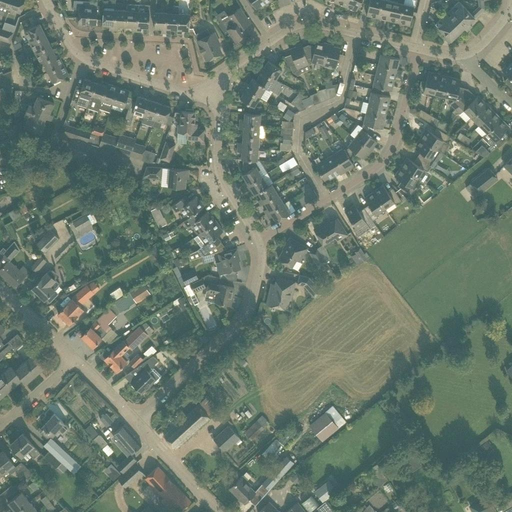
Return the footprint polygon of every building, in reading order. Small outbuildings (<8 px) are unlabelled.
[(11,0),(0,0),(0,14),(6,16),(9,9),(11,0)] [(11,0),(9,9),(20,12),(24,0),(11,0)] [(96,25),(97,2),(73,0),(73,9),(79,9),(78,25),(83,25),(83,24),(96,25)] [(109,30),(113,30),(115,10),(115,0),(108,0),(108,1),(103,1),(103,9),(102,25),(109,25),(109,30)] [(266,4),(263,0),(246,0),(247,0),(246,0),(249,0),(255,9),(260,6),(261,8),(266,4)] [(361,0),(348,0),(346,7),(356,12),(361,0)] [(377,18),(381,0),(369,0),(368,6),(366,16),(377,18)] [(381,0),(377,18),(388,20),(392,1),(387,0),(381,0)] [(388,20),(398,23),(403,0),(397,0),(397,2),(392,1),(388,20)] [(414,0),(403,0),(398,23),(409,25),(414,0)] [(483,1),(478,2),(479,6),(471,14),(459,1),(435,24),(432,21),(430,23),(429,25),(435,31),(438,28),(444,34),(442,36),(449,42),(464,28),(466,31),(472,26),(469,23),(484,8),(483,1)] [(132,31),(136,31),(138,5),(126,4),(126,10),(125,26),(132,27),(132,31)] [(150,5),(138,5),(136,31),(141,32),(141,27),(148,28),(150,5)] [(176,34),(177,34),(178,13),(178,5),(173,5),(173,13),(167,13),(165,33),(170,33),(170,29),(177,30),(176,34)] [(248,33),(240,21),(246,18),(239,8),(227,16),(228,17),(218,24),(225,34),(229,31),(236,41),(248,33)] [(126,10),(115,10),(113,30),(118,30),(118,26),(125,26),(126,10)] [(161,33),(165,33),(167,13),(155,12),(154,28),(161,29),(161,33)] [(190,14),(180,14),(178,13),(177,34),(181,34),(182,30),(189,30),(190,14)] [(24,32),(29,42),(45,34),(39,24),(24,32)] [(10,43),(13,34),(1,30),(0,34),(0,39),(6,42),(10,43)] [(214,33),(197,41),(200,48),(199,49),(201,53),(202,53),(206,60),(221,53),(218,46),(220,45),(215,36),(214,33)] [(50,44),(45,34),(29,42),(35,52),(50,44)] [(323,65),(328,44),(324,43),(323,44),(316,42),(314,47),(309,46),(302,48),(309,65),(311,64),(311,62),(323,65)] [(309,65),(302,48),(300,43),(296,45),(296,47),(289,50),(294,64),(289,66),(292,72),(293,73),(297,76),(301,74),(298,68),(308,64),(308,65),(309,65)] [(35,52),(40,63),(58,54),(57,53),(55,54),(50,44),(35,52)] [(341,71),(342,65),(336,64),(340,48),(333,46),(333,45),(328,44),(323,65),(335,68),(334,69),(341,71)] [(63,64),(58,54),(40,63),(42,62),(47,72),(63,64)] [(378,65),(397,70),(399,59),(380,54),(378,65)] [(260,65),(258,69),(275,79),(281,69),(268,61),(264,67),(260,65)] [(63,64),(47,72),(53,82),(54,85),(61,82),(59,79),(68,74),(63,64)] [(511,65),(511,64),(507,68),(505,66),(501,70),(508,77),(504,81),(511,89),(511,65)] [(394,80),(397,70),(378,65),(375,75),(394,80)] [(259,75),(256,80),(269,89),(269,90),(278,95),(285,85),(283,84),(275,79),(258,69),(255,73),(259,75)] [(419,90),(434,94),(439,74),(428,72),(425,82),(421,81),(419,90)] [(450,77),(439,74),(434,94),(445,96),(450,77)] [(372,86),(382,88),(391,91),(394,80),(375,75),(372,86)] [(469,96),(465,92),(458,90),(461,80),(450,77),(445,96),(451,98),(449,103),(455,109),(465,99),(469,96)] [(265,87),(269,90),(269,89),(256,80),(252,78),(248,84),(245,82),(242,86),(260,97),(265,87)] [(87,108),(90,99),(95,82),(84,79),(81,87),(76,85),(71,99),(77,101),(76,104),(87,108)] [(106,86),(95,82),(90,99),(87,108),(98,111),(101,103),(101,102),(107,83),(106,83),(106,86)] [(102,100),(112,103),(118,87),(107,83),(101,102),(101,103),(102,100)] [(254,106),(260,97),(242,86),(240,90),(244,92),(240,98),(248,104),(248,108),(252,109),(252,113),(260,114),(261,107),(254,106)] [(129,91),(118,87),(112,103),(124,107),(126,100),(129,91)] [(336,90),(327,92),(328,99),(334,96),(336,90)] [(327,92),(318,95),(320,102),(328,99),(327,92)] [(368,103),(387,107),(390,97),(371,92),(368,103)] [(318,95),(317,93),(310,96),(310,97),(313,103),(313,105),(320,102),(318,95)] [(455,109),(452,112),(456,117),(459,115),(466,122),(471,117),(485,103),(477,95),(470,103),(465,99),(455,109)] [(38,96),(33,105),(33,106),(29,104),(24,114),(28,117),(24,126),(40,134),(47,119),(51,120),(53,115),(50,113),(54,104),(38,96)] [(132,113),(143,116),(148,100),(137,96),(135,104),(130,103),(125,117),(131,119),(132,113)] [(301,99),(295,106),(300,111),(305,108),(305,107),(309,105),(306,98),(306,97),(301,99)] [(159,103),(148,100),(143,116),(141,123),(152,126),(154,120),(159,103)] [(280,100),(277,106),(283,109),(286,104),(280,100)] [(159,103),(154,120),(170,125),(173,117),(168,115),(171,107),(159,103)] [(385,118),(387,107),(368,103),(366,113),(385,118)] [(493,111),(485,103),(471,117),(479,125),(493,111)] [(259,126),(260,114),(252,113),(252,109),(248,108),(248,113),(244,113),(244,120),(239,120),(239,124),(259,126)] [(194,129),(195,112),(193,111),(193,109),(186,109),(185,111),(181,110),(180,120),(180,125),(178,125),(177,132),(187,133),(187,139),(203,140),(204,130),(194,129)] [(289,121),(294,113),(287,109),(283,116),(289,121)] [(428,121),(431,116),(420,109),(417,115),(428,121)] [(479,125),(487,133),(501,119),(493,111),(479,125)] [(366,113),(362,127),(367,131),(371,126),(382,129),(385,118),(366,113)] [(438,127),(439,121),(439,120),(431,116),(428,121),(438,127)] [(506,138),(501,134),(509,127),(501,119),(487,133),(491,137),(486,142),(490,146),(488,148),(491,152),(501,143),(506,138)] [(449,123),(439,121),(438,127),(447,133),(449,123)] [(64,124),(60,134),(77,139),(80,129),(64,124)] [(243,129),(242,136),(259,137),(259,126),(239,124),(239,129),(243,129)] [(328,132),(324,125),(318,128),(323,135),(328,132)] [(93,127),(91,132),(88,143),(99,146),(102,136),(93,133),(95,128),(93,127)] [(293,135),(293,128),(281,128),(281,135),(283,135),(283,139),(291,139),(291,135),(293,135)] [(91,132),(80,129),(77,139),(88,143),(91,132)] [(361,129),(354,138),(370,150),(377,141),(361,129)] [(449,137),(446,135),(438,129),(434,135),(426,129),(419,138),(436,149),(442,140),(446,142),(449,137)] [(103,132),(102,136),(99,146),(114,151),(119,138),(103,132)] [(457,138),(464,143),(467,137),(460,133),(457,138)] [(130,156),(134,143),(135,139),(120,134),(119,138),(114,151),(123,154),(130,156)] [(258,148),(259,137),(242,136),(242,143),(238,142),(237,147),(258,148)] [(370,150),(354,138),(347,146),(348,147),(346,149),(351,155),(354,152),(363,159),(370,150)] [(419,138),(413,147),(422,153),(418,158),(430,166),(433,161),(436,163),(442,154),(436,149),(419,138)] [(165,141),(160,159),(170,162),(175,144),(165,141)] [(141,160),(145,150),(146,146),(134,143),(130,156),(137,159),(137,157),(141,158),(141,160)] [(257,160),(258,148),(237,147),(237,152),(241,152),(241,159),(243,159),(249,160),(254,160),(257,160)] [(348,157),(351,155),(346,149),(345,151),(343,148),(333,154),(344,170),(353,165),(348,157)] [(153,162),(155,153),(145,150),(141,160),(148,162),(152,163),(153,162)] [(334,176),(339,173),(344,170),(333,154),(324,160),(334,176)] [(279,166),(286,162),(286,161),(283,157),(276,162),(279,166)] [(406,158),(400,167),(417,178),(423,169),(426,171),(427,170),(430,166),(418,158),(415,163),(406,158)] [(262,176),(255,166),(253,167),(254,160),(249,160),(243,159),(242,168),(245,172),(242,175),(245,181),(242,183),(244,187),(262,176)] [(334,176),(324,160),(315,165),(325,182),(334,176)] [(146,166),(143,177),(153,178),(161,178),(161,168),(146,166)] [(293,176),(300,171),(297,167),(291,172),(293,176)] [(410,195),(420,180),(417,178),(400,167),(394,176),(402,182),(399,187),(407,193),(410,195)] [(479,195),(498,179),(488,167),(469,183),(470,184),(465,188),(474,198),(478,194),(479,195)] [(168,178),(168,186),(175,187),(185,188),(185,179),(188,179),(189,169),(169,168),(168,178)] [(268,186),(262,176),(244,187),(247,191),(250,189),(254,195),(258,193),(271,184),(268,186)] [(307,183),(301,187),(306,195),(312,191),(307,183)] [(277,194),(271,184),(258,193),(261,198),(257,200),(260,205),(264,202),(277,194)] [(401,201),(399,198),(394,190),(388,194),(382,185),(373,192),(385,208),(394,202),(396,205),(401,201)] [(376,214),(385,208),(373,192),(364,198),(370,206),(365,210),(372,221),(378,217),(376,214)] [(283,203),(277,194),(264,202),(267,208),(263,210),(266,214),(283,203)] [(304,196),(299,199),(302,205),(309,201),(306,195),(304,196)] [(182,215),(186,219),(198,211),(204,206),(200,200),(199,201),(196,196),(187,203),(183,197),(171,206),(176,212),(179,209),(183,214),(182,215)] [(290,213),(283,203),(266,214),(268,218),(272,216),(276,222),(290,213)] [(372,221),(365,210),(360,213),(354,205),(344,211),(356,228),(365,221),(367,225),(372,221)] [(158,207),(151,210),(159,228),(166,224),(158,207)] [(13,219),(21,216),(18,208),(10,211),(13,219)] [(78,230),(98,220),(93,211),(73,221),(78,230)] [(195,213),(198,211),(186,219),(183,221),(188,227),(191,224),(195,230),(194,230),(197,235),(216,221),(212,215),(211,216),(207,211),(199,218),(195,213)] [(347,235),(342,227),(337,218),(330,222),(328,219),(322,223),(314,229),(319,237),(323,243),(335,236),(337,241),(347,235)] [(197,235),(193,238),(201,247),(197,250),(201,256),(217,252),(227,250),(216,236),(223,231),(219,227),(220,226),(216,221),(197,235)] [(46,234),(36,244),(45,253),(55,243),(46,234)] [(283,250),(278,259),(286,264),(291,267),(298,271),(302,264),(299,262),(307,248),(289,238),(282,249),(283,250)] [(2,254),(0,252),(0,260),(5,265),(8,261),(9,261),(20,249),(14,241),(2,254)] [(157,244),(150,248),(155,256),(162,253),(157,244)] [(351,256),(357,265),(369,257),(366,252),(364,253),(360,247),(354,250),(356,253),(351,256)] [(317,248),(310,253),(318,266),(326,262),(317,248)] [(220,262),(216,263),(219,275),(220,278),(236,281),(237,274),(236,274),(235,270),(240,269),(237,258),(239,258),(236,249),(227,252),(218,254),(220,262)] [(31,267),(37,272),(46,261),(40,256),(31,267)] [(9,261),(8,261),(5,265),(0,269),(0,273),(15,287),(21,280),(28,272),(23,267),(19,271),(9,261)] [(54,290),(60,284),(55,279),(56,278),(57,275),(56,273),(53,271),(51,270),(48,271),(42,278),(39,281),(32,288),(44,300),(45,299),(49,303),(58,294),(54,290)] [(304,286),(314,297),(321,291),(309,277),(299,275),(297,284),(304,286)] [(193,292),(205,286),(201,278),(190,284),(193,292)] [(294,282),(286,280),(277,278),(275,285),(271,284),(267,304),(286,308),(290,290),(292,291),(294,282)] [(65,306),(58,313),(69,324),(84,309),(79,305),(99,288),(94,281),(87,285),(76,294),(65,306)] [(88,329),(81,336),(93,347),(100,340),(101,338),(111,328),(108,324),(116,315),(121,311),(136,302),(136,303),(150,294),(144,284),(130,292),(109,308),(88,329)] [(214,302),(220,303),(230,306),(234,288),(218,284),(218,286),(208,284),(207,291),(216,294),(214,302)] [(115,299),(125,293),(121,286),(110,292),(115,299)] [(117,371),(124,364),(127,362),(126,361),(129,358),(123,352),(129,346),(131,349),(147,334),(140,326),(115,350),(114,349),(112,352),(105,359),(117,371)] [(17,333),(7,342),(9,344),(10,346),(20,338),(21,337),(17,333)] [(147,356),(157,350),(154,345),(144,351),(147,356)] [(0,352),(0,354),(3,358),(9,352),(5,348),(0,352)] [(34,353),(27,360),(24,362),(36,375),(46,366),(34,353)] [(134,367),(143,359),(138,354),(129,362),(134,367)] [(151,369),(148,372),(147,371),(158,361),(153,356),(149,358),(134,369),(138,375),(130,383),(142,394),(153,383),(155,384),(161,378),(161,376),(154,369),(151,369)] [(26,383),(36,375),(24,362),(15,370),(11,366),(26,383)] [(11,366),(1,375),(12,387),(22,379),(26,384),(26,383),(11,366)] [(0,393),(2,396),(12,387),(1,375),(0,375),(0,393)] [(175,449),(183,442),(209,418),(204,412),(197,405),(186,416),(181,410),(170,421),(175,426),(163,436),(175,449)] [(338,427),(346,421),(334,406),(326,412),(309,425),(322,441),(339,428),(338,427)] [(101,417),(108,426),(114,420),(107,412),(101,417)] [(81,465),(51,437),(58,430),(64,435),(70,429),(54,414),(42,426),(44,428),(40,432),(54,445),(49,450),(62,462),(74,473),(81,465)] [(251,441),(270,423),(262,415),(244,433),(251,441)] [(136,460),(131,454),(141,445),(124,425),(113,434),(117,438),(114,440),(128,456),(117,466),(122,472),(136,460)] [(239,438),(229,427),(214,440),(224,451),(239,438)] [(10,444),(17,452),(21,456),(26,451),(33,458),(39,453),(22,434),(10,444)] [(107,444),(99,434),(93,439),(101,449),(107,444)] [(268,446),(261,453),(272,463),(279,456),(275,452),(279,447),(273,441),(269,446),(268,446)] [(49,450),(44,456),(56,468),(62,462),(49,450)] [(16,467),(9,459),(2,451),(0,452),(0,468),(3,472),(6,469),(10,474),(16,469),(24,479),(25,479),(32,474),(21,462),(16,467)] [(413,471),(422,465),(414,454),(405,460),(413,471)] [(377,464),(371,468),(378,478),(384,474),(377,464)] [(113,480),(120,473),(115,467),(107,474),(113,480)] [(157,467),(145,478),(163,498),(161,500),(171,511),(179,511),(191,502),(157,467)] [(269,490),(284,473),(277,467),(262,484),(269,490)] [(242,476),(229,488),(244,503),(248,499),(255,505),(269,490),(262,484),(254,491),(249,487),(251,485),(242,476)] [(329,480),(324,484),(332,494),(337,490),(329,480)] [(34,491),(38,488),(39,487),(34,481),(29,485),(34,491)] [(11,485),(7,489),(0,494),(0,496),(3,500),(11,494),(15,491),(11,485)] [(15,511),(16,511),(29,502),(21,491),(7,502),(15,511)] [(311,495),(301,503),(308,511),(309,511),(318,504),(311,495)] [(414,495),(403,502),(409,511),(411,511),(421,506),(414,495)] [(45,505),(50,502),(45,496),(41,500),(45,505)] [(470,506),(472,511),(489,511),(494,509),(488,497),(470,506)] [(511,511),(511,497),(496,507),(498,511),(502,511),(511,506),(511,511)] [(306,511),(298,502),(285,511),(279,511),(269,501),(258,511),(306,511)] [(37,511),(38,511),(29,502),(16,511),(37,511)] [(50,502),(45,505),(50,511),(55,508),(50,502)]
